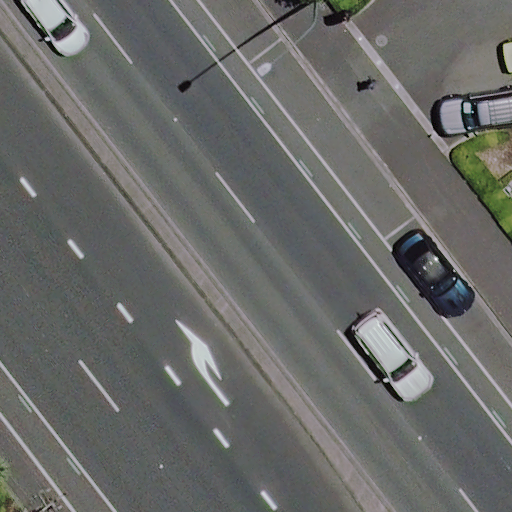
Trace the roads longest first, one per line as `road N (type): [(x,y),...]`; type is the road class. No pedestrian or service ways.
road 1 (secondary): [(85,0),(477,511)]
road 2 (secondary): [(154,511),(0,301)]
